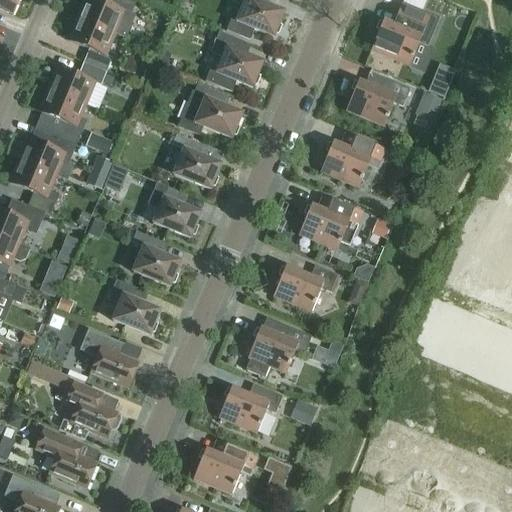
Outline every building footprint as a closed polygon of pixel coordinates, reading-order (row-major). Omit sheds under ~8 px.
[(0,0),(0,11),(11,16),(17,0),(0,0)] [(114,35),(125,40),(135,16),(130,14),(134,4),(123,0),(109,0),(107,6),(93,0),(84,0),(77,19),(114,35)] [(262,5),(264,0),(231,0),(231,3),(242,7),(236,22),(229,20),(224,32),(247,41),(251,30),(272,39),(283,13),(262,5)] [(382,22),(370,52),(408,67),(418,44),(427,48),(438,19),(401,4),(392,26),(382,22)] [(114,35),(77,19),(67,42),(88,50),(83,63),(105,73),(111,59),(104,57),(114,35)] [(241,56),(246,45),(218,33),(210,53),(221,58),(215,73),(208,70),(203,82),(229,93),(234,82),(251,89),(262,64),(241,56)] [(162,51),(157,63),(165,67),(170,55),(162,51)] [(105,73),(83,63),(77,77),(57,68),(47,91),(84,106),(93,84),(100,87),(105,73)] [(357,82),(345,112),(383,128),(393,104),(401,108),(409,91),(368,74),(364,85),(357,82)] [(241,115),(226,109),(220,107),(225,96),(197,85),(192,96),(191,95),(176,131),(199,140),(203,129),(230,140),(241,115)] [(78,119),(84,106),(47,91),(38,113),(65,124),(60,137),(76,143),(85,122),(78,119)] [(423,94),(414,116),(434,124),(442,101),(423,94)] [(322,127),(324,117),(305,113),(303,123),(322,127)] [(209,191),(220,166),(199,157),(204,147),(176,135),(171,146),(182,151),(172,176),(209,191)] [(383,152),(361,143),(343,135),(339,147),(332,144),(319,173),(358,189),(367,166),(376,169),(383,152)] [(18,162),(54,177),(59,167),(67,170),(71,158),(70,158),(75,147),(52,137),(48,148),(27,140),(18,162)] [(101,139),(96,151),(107,156),(112,143),(101,139)] [(401,160),(398,167),(409,172),(412,165),(401,160)] [(54,177),(18,162),(8,184),(32,194),(27,208),(43,215),(49,217),(58,195),(49,192),(54,177)] [(113,166),(109,175),(124,181),(128,172),(113,166)] [(91,171),(85,184),(101,191),(106,177),(91,171)] [(189,240),(199,215),(179,206),(183,196),(156,184),(151,195),(162,200),(152,225),(189,240)] [(310,207),(298,236),(336,252),(346,229),(354,232),(362,215),(322,198),(317,210),(310,207)] [(0,238),(18,246),(24,231),(35,236),(43,215),(27,208),(18,204),(12,217),(0,212),(0,238)] [(377,220),(371,234),(385,240),(390,226),(377,220)] [(169,288),(179,263),(159,255),(163,244),(135,233),(131,244),(142,248),(132,273),(169,288)] [(30,251),(18,246),(0,238),(0,264),(8,268),(12,260),(19,263),(26,261),(30,251)] [(356,270),(352,277),(367,283),(373,269),(366,266),(356,270)] [(284,268),(272,298),(310,313),(320,290),(329,293),(336,276),(314,267),(309,278),(284,268)] [(467,267),(462,279),(471,283),(476,271),(467,267)] [(476,271),(471,283),(480,286),(485,274),(476,271)] [(149,337),(159,312),(139,303),(143,293),(115,281),(107,301),(118,305),(112,322),(149,337)] [(355,281),(352,289),(354,294),(362,297),(367,286),(355,281)] [(61,298),(56,310),(68,315),(73,303),(61,298)] [(435,302),(418,342),(443,352),(459,312),(435,302)] [(459,312),(443,352),(466,361),(482,322),(459,312)] [(482,322),(466,361),(489,371),(506,331),(482,322)] [(259,329),(247,359),(249,360),(245,371),(264,379),(268,368),(285,375),(295,351),(303,355),(311,338),(280,325),(275,336),(259,329)] [(137,364),(135,363),(113,354),(118,343),(87,330),(79,351),(96,359),(90,375),(127,390),(137,364)] [(511,334),(506,331),(489,371),(511,380),(511,334)] [(24,334),(20,344),(32,349),(36,339),(24,334)] [(21,368),(14,383),(46,398),(53,383),(21,368)] [(103,396),(97,393),(74,384),(65,405),(75,409),(69,424),(62,421),(58,432),(84,442),(88,433),(106,440),(110,431),(113,433),(116,430),(120,421),(120,417),(116,415),(117,415),(98,407),(103,396)] [(230,390),(218,419),(256,435),(265,411),(274,415),(281,398),(252,385),(247,397),(230,390)] [(297,401),(290,419),(308,426),(315,409),(297,401)] [(11,414),(6,426),(18,431),(23,419),(11,414)] [(6,429),(2,438),(10,441),(13,433),(6,429)] [(382,430),(365,470),(389,480),(406,440),(382,430)] [(96,465),(80,459),(84,447),(44,431),(35,452),(55,460),(48,476),(85,491),(96,465)] [(406,440),(389,480),(413,490),(429,450),(406,440)] [(192,481),(230,496),(240,473),(249,476),(256,459),(215,442),(210,453),(204,451),(192,481)] [(429,450),(413,490),(436,499),(452,460),(429,450)] [(452,460),(436,499),(459,509),(476,469),(452,460)] [(476,469),(459,509),(466,511),(485,511),(499,479),(476,469)] [(35,499),(40,488),(12,476),(3,497),(18,504),(14,511),(57,511),(59,509),(35,499)] [(511,511),(511,484),(499,479),(485,511),(511,511)]
